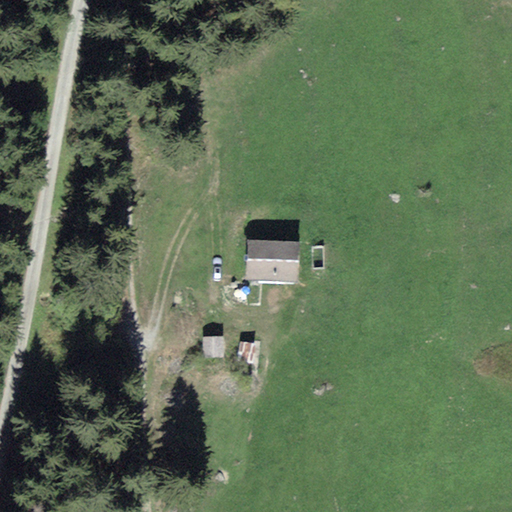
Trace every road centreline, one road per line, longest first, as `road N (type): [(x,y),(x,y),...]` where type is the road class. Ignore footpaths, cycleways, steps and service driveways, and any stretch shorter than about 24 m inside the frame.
road 1 (track): [(155,511),(121,199),(114,0)]
road 2 (track): [(0,424),(52,218),(58,111),(78,0)]
